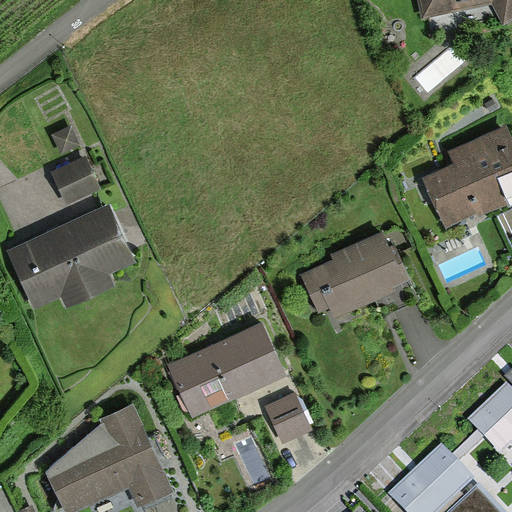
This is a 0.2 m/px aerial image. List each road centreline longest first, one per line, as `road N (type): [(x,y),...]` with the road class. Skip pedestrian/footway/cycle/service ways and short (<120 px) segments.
road 1 (residential): [(279,511),(330,476),(511,304)]
road 2 (residential): [(100,0),(0,78)]
